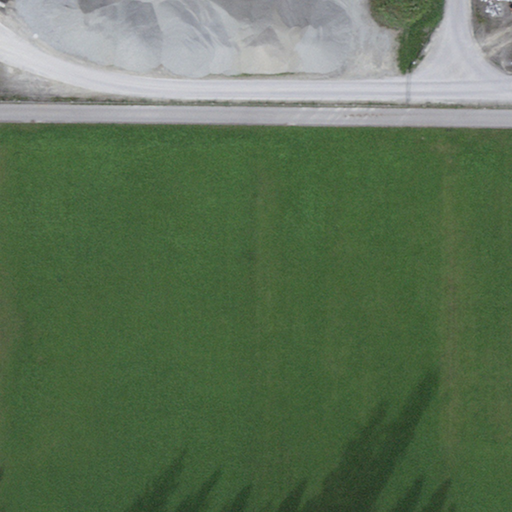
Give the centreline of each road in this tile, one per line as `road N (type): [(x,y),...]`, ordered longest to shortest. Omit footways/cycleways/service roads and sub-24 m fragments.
road 1 (track): [(0,113),(511,114)]
road 2 (residential): [(453,0),(451,89),(511,90)]
